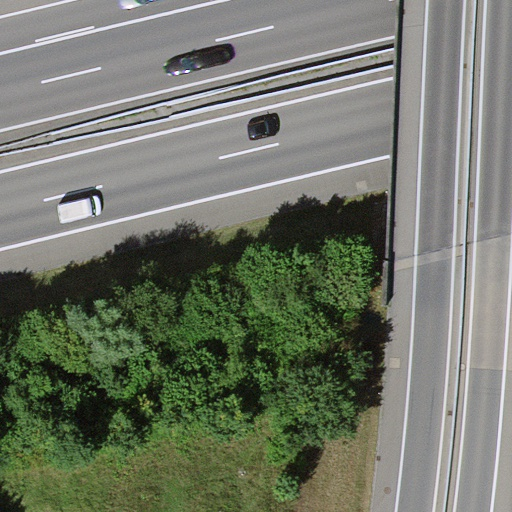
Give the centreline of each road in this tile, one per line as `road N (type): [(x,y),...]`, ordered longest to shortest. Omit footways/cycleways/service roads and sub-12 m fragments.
road 1 (motorway): [(0,215),(511,96)]
road 2 (motorway): [(471,511),(485,399),(507,0)]
road 3 (motorway): [(447,0),(415,511)]
road 4 (motorway): [(456,0),(0,102)]
